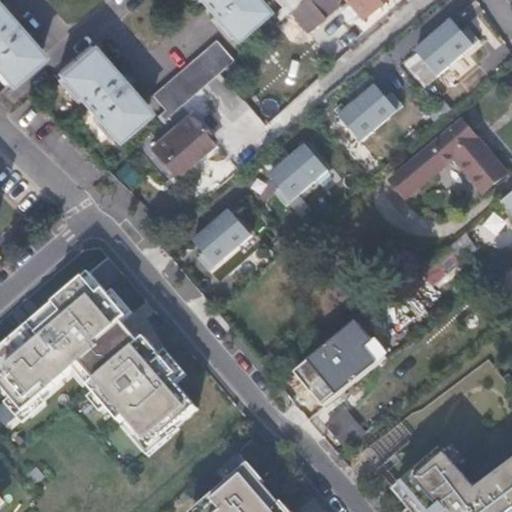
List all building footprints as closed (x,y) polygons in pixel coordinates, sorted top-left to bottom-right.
[(257,0),(200,0),(231,37),(264,8),(257,0)] [(290,9),(294,6),(300,0),(275,0),(282,7),(273,14),(278,19),(290,9)] [(300,0),(294,6),(290,9),(307,29),(324,16),(322,14),(310,0),(300,0)] [(335,0),(310,0),(322,14),(336,1),(335,0)] [(348,0),(360,14),(376,0),(348,0)] [(0,6),(0,71),(9,82),(41,53),(0,6)] [(455,20),(417,52),(439,79),(485,44),(472,29),(468,33),(455,20)] [(164,108),(169,113),(191,94),(206,81),(219,70),(232,59),(216,39),(152,94),(164,108)] [(89,43),(57,72),(114,137),(146,109),(89,43)] [(229,109),(243,97),(219,70),(206,81),(229,109)] [(378,84),(340,116),(362,143),(408,108),(395,93),(391,97),(378,84)] [(157,114),(161,120),(169,113),(164,108),(157,114)] [(189,113),(151,146),(173,172),(212,140),(189,113)] [(464,121),(393,183),(407,200),(455,159),(485,193),(508,173),(464,121)] [(311,146),(274,178),(283,188),(277,193),(289,206),(332,171),(311,146)] [(173,232),(108,168),(90,186),(155,250),(173,232)] [(233,213),(196,245),(205,255),(199,260),(211,273),(254,238),(233,213)] [(503,216),(485,222),(493,244),(511,238),(503,216)] [(413,266),(423,289),(482,263),(473,240),(413,266)] [(89,269),(0,345),(0,380),(24,408),(74,366),(145,448),(201,401),(89,269)] [(384,325),(372,309),(357,321),(369,337),(384,325)] [(367,431),(337,395),(332,399),(362,434),(367,431)] [(332,399),(309,417),(340,452),(362,434),(332,399)] [(293,511),(249,458),(189,509),(192,511),(293,511)] [(445,465),(396,502),(405,511),(511,511),(511,484),(480,510),(445,465)]
